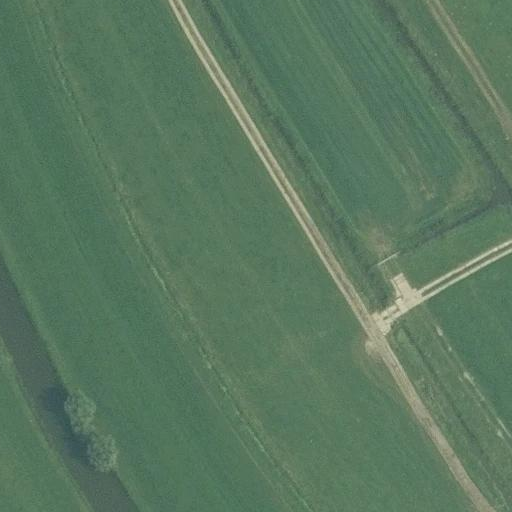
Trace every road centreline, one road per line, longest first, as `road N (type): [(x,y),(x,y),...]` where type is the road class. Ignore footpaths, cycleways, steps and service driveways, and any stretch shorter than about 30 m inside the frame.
road 1 (track): [(371,330),(175,0)]
road 2 (track): [(484,511),(371,330),(410,302),(377,248)]
